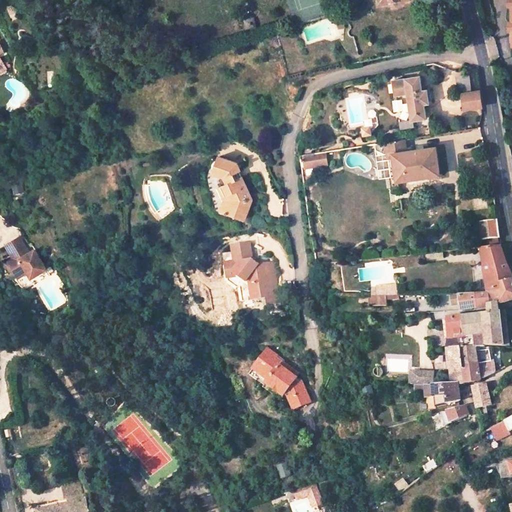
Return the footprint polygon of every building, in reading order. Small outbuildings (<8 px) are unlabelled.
[(0,70),(13,61),(5,51),(10,47),(3,37),(0,39),(0,70)] [(13,61),(0,70),(0,72),(1,74),(15,64),(13,61)] [(470,74),(456,77),(458,90),(471,89),(470,74)] [(496,74),(496,83),(505,83),(505,74),(496,74)] [(394,81),(396,96),(408,94),(413,121),(427,118),(425,104),(430,103),(428,90),(423,91),(421,77),(394,81)] [(463,94),(465,110),(483,107),(481,91),(463,94)] [(385,142),(375,144),(377,150),(386,155),(390,155),(390,158),(396,158),(399,180),(400,181),(441,174),(437,148),(419,151),(418,147),(408,148),(407,139),(388,142),(387,142),(385,142)] [(327,152),(303,155),(305,167),(327,164),(326,158),(328,157),(327,152)] [(217,188),(223,202),(228,200),(230,203),(226,214),(244,221),(251,199),(235,165),(218,158),(212,174),(222,178),(225,185),(217,188)] [(396,158),(390,158),(394,180),(399,180),(396,158)] [(219,211),(226,214),(230,203),(228,200),(223,202),(219,211)] [(498,220),(481,222),(483,241),(501,239),(498,220)] [(9,261),(19,277),(28,272),(32,278),(46,269),(35,250),(29,254),(19,237),(7,245),(14,258),(9,261)] [(249,243),(231,246),(234,262),(225,264),(227,273),(233,272),(239,277),(242,274),(248,279),(249,285),(252,285),(253,291),(251,294),(252,300),(266,297),(265,286),(272,285),(269,263),(259,265),(252,260),(249,243)] [(502,246),(481,248),(489,291),(489,293),(503,291),(501,283),(511,280),(511,271),(511,269),(510,269),(502,246)] [(489,293),(477,293),(481,308),(499,305),(511,301),(511,280),(501,283),(503,291),(489,293)] [(408,285),(381,287),(382,296),(409,294),(408,285)] [(461,294),(462,311),(473,310),(481,308),(477,293),(461,294)] [(501,338),(499,313),(462,318),(464,336),(474,335),(474,347),(485,347),(511,347),(511,337),(506,338),(501,338)] [(462,318),(446,320),(442,320),(443,337),(447,337),(446,351),(448,370),(462,368),(461,365),(459,348),(474,347),(474,335),(464,336),(462,318)] [(461,365),(476,363),(474,347),(459,348),(461,365)] [(291,393),(300,389),(297,382),(270,361),(273,357),(264,350),(249,370),(264,381),(262,384),(279,397),(285,389),(291,393)] [(493,374),(490,362),(476,363),(479,380),(482,379),(493,374)] [(479,380),(476,363),(461,365),(462,368),(464,385),(464,386),(479,382),(479,380)] [(379,369),(378,368),(376,369),(375,370),(374,371),(373,374),(373,375),(375,377),(376,378),(378,378),(380,378),(381,377),(382,376),(382,374),(382,372),(381,370),(380,369),(379,369)] [(448,370),(449,385),(456,386),(456,387),(464,385),(462,368),(448,370)] [(417,385),(418,371),(409,371),(409,385),(417,385)] [(425,385),(431,385),(432,372),(418,371),(417,385),(425,385)] [(433,397),(445,397),(447,404),(459,402),(456,387),(456,386),(449,385),(432,385),(433,397)] [(475,409),(489,407),(485,386),(471,388),(475,409)] [(369,387),(362,390),(365,399),(370,397),(368,392),(371,392),(369,387)] [(283,396),(289,410),(306,402),(300,389),(291,393),(283,396)] [(449,412),(448,412),(452,424),(465,418),(462,408),(449,412)] [(511,416),(503,421),(508,432),(511,429),(511,416)] [(508,432),(503,421),(490,429),(495,441),(509,434),(508,432)] [(500,476),(508,475),(507,463),(498,466),(500,476)] [(402,480),(394,486),(400,494),(408,488),(402,480)] [(63,486),(66,501),(81,498),(78,483),(63,486)] [(293,500),(305,495),(309,506),(318,503),(310,483),(290,491),(293,500)] [(34,511),(86,511),(84,497),(81,498),(66,501),(66,505),(35,511),(34,511)]
